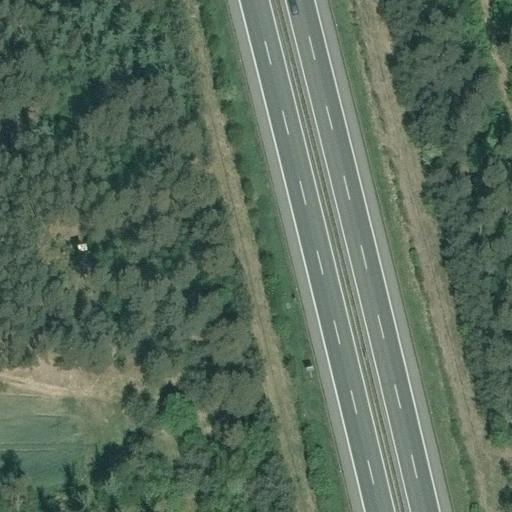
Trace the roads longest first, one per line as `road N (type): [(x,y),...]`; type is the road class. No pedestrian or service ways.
road 1 (motorway): [(424,511),(299,0)]
road 2 (motorway): [(251,0),(376,511)]
